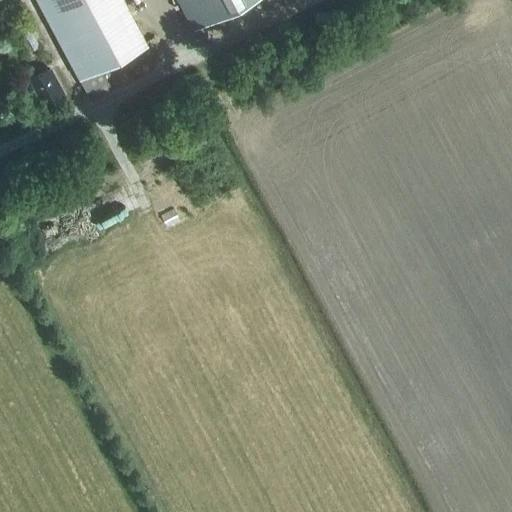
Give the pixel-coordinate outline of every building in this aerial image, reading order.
[(125,0),(53,0),(40,7),(77,77),(147,40),(125,0)] [(181,0),(195,25),(242,0),(181,0)] [(44,106),(66,94),(52,66),(29,78),(44,106)] [(138,163),(145,176),(173,162),(167,148),(138,163)] [(44,229),(50,247),(92,234),(86,216),(44,229)]
